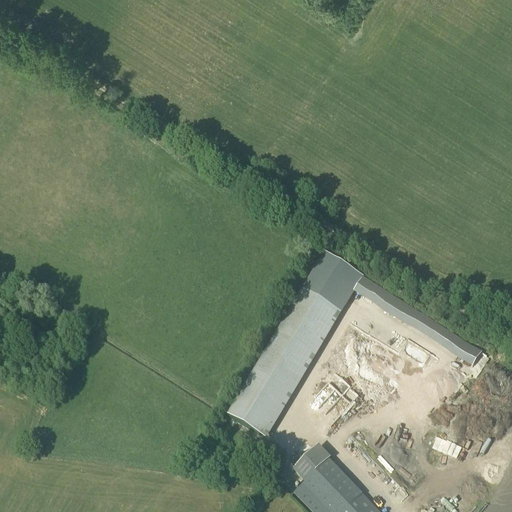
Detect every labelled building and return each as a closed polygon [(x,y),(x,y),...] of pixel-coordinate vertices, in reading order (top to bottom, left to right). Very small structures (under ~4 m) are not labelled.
[(319,274),(330,281),(333,276),(322,269),(319,274)] [(368,304),(375,291),(371,288),(363,301),(368,304)] [(273,439),(341,309),(305,290),(277,343),(274,341),(233,418),(273,439)] [(498,381),(491,393),(497,397),(504,385),(498,381)] [(340,428),(360,395),(346,387),(328,416),(328,415),(325,420),(340,428)] [(403,398),(410,396),(407,389),(400,392),(403,398)] [(369,396),(372,401),(380,397),(377,392),(369,396)] [(328,411),(335,405),(331,400),(323,406),(328,411)] [(360,400),(357,406),(363,409),(366,403),(360,400)] [(309,511),(376,511),(328,461),(293,494),(309,511)]
